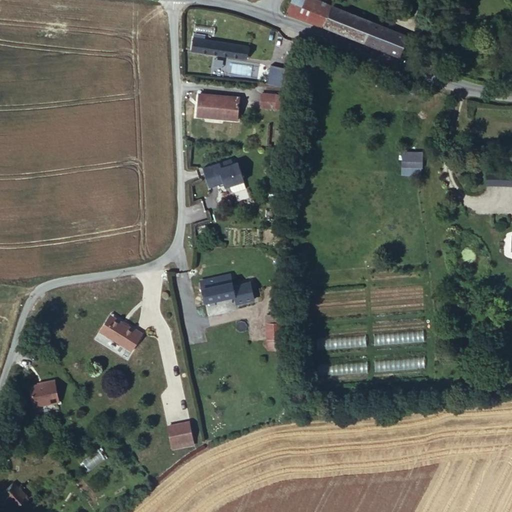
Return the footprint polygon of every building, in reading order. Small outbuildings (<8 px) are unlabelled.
[(321,0),(293,0),(288,12),(324,26),(325,25),(332,4),(321,0)] [(332,4),(325,25),(401,55),(409,35),(332,4)] [(243,49),(190,41),(188,52),(241,60),(243,49)] [(269,65),(267,84),(282,86),(284,67),(269,65)] [(253,109),(268,110),(269,95),(254,94),(253,109)] [(189,120),(227,123),(229,102),(190,99),(189,120)] [(398,150),(397,159),(418,160),(418,150),(398,150)] [(229,159),(217,164),(219,169),(231,164),(229,159)] [(219,169),(217,164),(201,170),(208,189),(222,184),(224,188),(229,185),(232,192),(235,193),(247,189),(244,182),(245,181),(237,161),(231,164),(219,169)] [(511,164),(490,164),(491,171),(511,172),(511,164)] [(511,172),(491,171),(483,171),(483,184),(511,185),(511,172)] [(215,278),(198,281),(202,302),(232,296),(229,282),(216,285),(215,278)] [(277,347),(276,306),(265,307),(265,347),(277,347)] [(96,327),(100,330),(111,312),(107,309),(96,327)] [(111,312),(100,330),(128,346),(139,329),(111,312)] [(28,409),(56,402),(50,380),(43,381),(43,384),(24,389),(28,409)] [(179,445),(192,442),(191,437),(196,436),(192,419),(170,424),(174,441),(179,440),(179,445)] [(13,481),(1,494),(15,508),(27,495),(13,481)]
